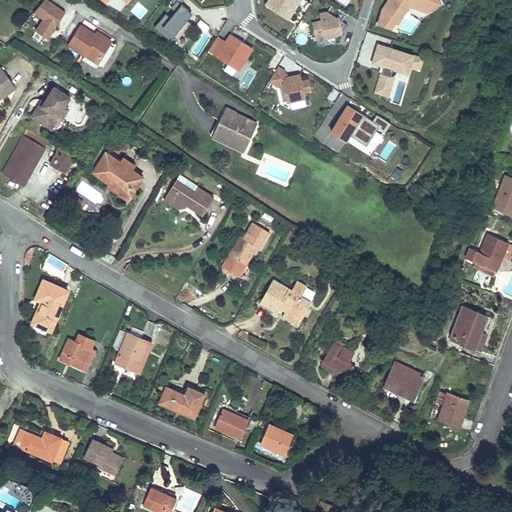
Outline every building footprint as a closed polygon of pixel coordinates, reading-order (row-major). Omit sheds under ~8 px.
[(65,11),(48,0),(43,0),(34,11),(44,18),(37,30),(48,37),(65,11)] [(181,4),(184,0),(170,0),(175,4),(171,8),(176,12),(171,18),(166,14),(155,27),(171,40),(174,36),(178,39),(192,24),(187,20),(183,17),(189,10),(181,4)] [(269,0),(266,5),(289,19),(301,0),(269,0)] [(390,0),(384,10),(379,24),(389,27),(392,20),(397,22),(409,3),(428,9),(431,0),(390,0)] [(140,18),(147,9),(138,2),(131,10),(140,18)] [(326,37),(343,33),(342,28),(345,23),(343,22),(348,14),(333,4),(323,21),(313,23),(316,37),(325,35),(326,37)] [(189,10),(183,17),(187,20),(193,14),(189,10)] [(88,50),(101,58),(112,41),(98,33),(96,36),(95,37),(88,33),(89,31),(81,27),(70,45),(85,55),(88,50)] [(226,41),(218,36),(209,51),(239,70),(253,48),(231,34),(226,41)] [(414,56),(379,45),(374,62),(385,66),(377,91),(389,95),(395,76),(392,76),(394,69),(408,73),(414,56)] [(101,58),(88,50),(85,55),(99,63),(101,58)] [(285,73),(286,72),(278,67),(270,80),(279,86),(283,103),(305,98),(304,93),(311,91),(309,80),(302,82),(300,75),(294,76),(288,78),(287,76),(288,75),(285,73)] [(0,69),(0,100),(16,89),(1,68),(0,69)] [(71,98),(56,88),(45,103),(47,105),(45,108),(41,105),(33,116),(52,129),(53,128),(59,118),(62,120),(70,110),(65,107),(71,98)] [(380,125),(348,105),(332,131),(347,140),(350,135),(367,146),(380,125)] [(247,148),(258,123),(240,115),(239,116),(236,115),(237,113),(237,112),(227,107),(216,129),(236,138),(235,142),(247,148)] [(67,123),(63,120),(62,120),(59,118),(53,128),(60,134),(67,123)] [(236,138),(216,129),(213,136),(245,151),(247,148),(235,142),(236,138)] [(3,173),(24,185),(49,142),(27,130),(3,173)] [(114,146),(119,149),(126,151),(129,147),(123,143),(118,144),(114,146)] [(75,157),(60,149),(50,165),(65,174),(75,157)] [(121,163),(107,153),(94,173),(110,183),(113,179),(116,181),(115,183),(128,192),(133,184),(137,187),(143,178),(132,170),(121,163)] [(121,163),(132,170),(135,166),(124,158),(121,163)] [(397,178),(402,170),(396,166),(390,174),(397,178)] [(511,177),(506,175),(493,208),(511,215),(511,177)] [(179,176),(176,182),(194,193),(198,187),(179,176)] [(129,199),(137,187),(133,184),(128,192),(115,183),(116,181),(113,179),(110,183),(109,186),(129,199)] [(480,190),(488,192),(491,183),(483,181),(480,190)] [(175,208),(176,204),(185,201),(189,204),(204,214),(214,198),(198,187),(194,193),(176,182),(163,201),(175,208)] [(83,201),(72,194),(68,201),(79,208),(83,201)] [(185,201),(176,204),(175,208),(178,210),(186,207),(189,204),(185,201)] [(241,237),(230,255),(246,265),(257,247),(261,250),(271,233),(254,223),(245,239),(241,237)] [(509,243),(489,234),(477,263),(497,271),(503,257),(509,243)] [(511,255),(511,244),(509,243),(503,257),(510,260),(511,255)] [(230,255),(221,259),(224,273),(233,271),(240,275),(246,265),(230,255)] [(497,271),(477,263),(475,268),(495,276),(497,271)] [(251,268),(246,265),(240,275),(244,277),(251,268)] [(34,322),(52,330),(69,291),(44,280),(36,298),(42,301),(34,322)] [(293,292),(274,281),(264,299),(271,303),(269,307),(277,311),(280,307),(283,302),(290,306),(287,312),(300,319),(310,303),(301,297),(306,287),(298,283),(293,292)] [(287,312),(290,306),(283,302),(280,307),(287,312)] [(404,308),(398,304),(395,309),(402,313),(404,308)] [(487,316),(464,307),(452,336),(463,340),(462,344),(480,351),(487,334),(485,333),(481,332),(487,316)] [(298,324),(300,319),(287,312),(285,316),(298,324)] [(487,316),(481,332),(485,333),(491,317),(487,316)] [(121,351),(129,334),(121,330),(114,348),(121,351)] [(149,342),(129,334),(121,351),(120,354),(140,362),(149,342)] [(61,360),(79,368),(88,347),(91,348),(94,341),(80,335),(77,342),(70,339),(61,360)] [(349,363),(355,353),(344,347),(335,342),(322,366),(339,375),(340,373),(348,378),(349,376),(356,380),(362,371),(354,367),(355,366),(349,363)] [(86,371),(95,350),(91,348),(88,347),(79,368),(86,371)] [(140,362),(120,354),(117,361),(128,365),(137,370),(140,362)] [(414,399),(424,375),(396,363),(385,386),(414,399)] [(167,387),(160,403),(195,418),(205,394),(189,387),(187,392),(185,395),(167,387)] [(448,392),(439,420),(459,427),(469,400),(448,392)] [(250,421),(223,409),(215,427),(242,439),(250,421)] [(253,418),(249,428),(256,431),(260,421),(253,418)] [(285,454),(294,435),(269,424),(261,444),(285,454)] [(14,445),(52,461),(62,438),(46,431),(43,438),(21,429),(14,445)] [(70,441),(62,438),(53,461),(60,464),(70,441)] [(93,439),(84,457),(99,464),(98,466),(112,472),(119,470),(125,457),(113,452),(106,449),(108,446),(93,439)] [(158,511),(171,511),(177,498),(152,487),(144,506),(158,511)]
